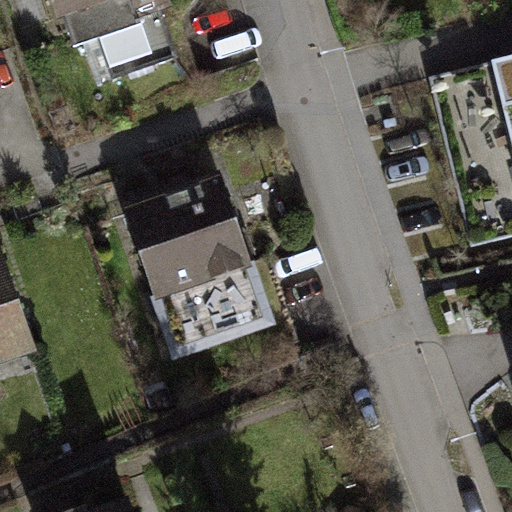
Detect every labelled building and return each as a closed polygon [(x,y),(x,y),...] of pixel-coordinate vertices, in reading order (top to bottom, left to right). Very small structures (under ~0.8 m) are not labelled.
[(173,0),(69,0),(81,39),(176,10),(173,0)] [(511,56),(425,77),(464,241),(511,229),(511,56)] [(0,123),(11,119),(0,91),(0,123)] [(238,185),(136,214),(175,350),(277,321),(238,185)] [(0,377),(44,360),(0,247),(0,377)] [(134,511),(131,499),(88,511),(134,511)]
